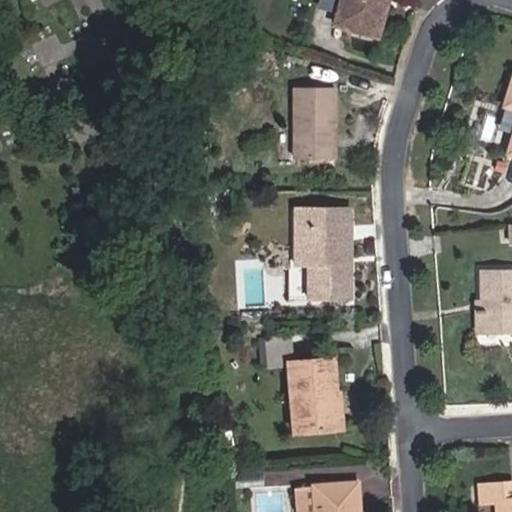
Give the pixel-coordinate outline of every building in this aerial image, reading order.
[(378,36),(387,0),(341,0),(335,24),(378,36)] [(335,157),(335,89),(294,89),(295,157),(335,157)] [(350,298),(350,225),(296,225),(296,264),(308,264),(308,299),(350,298)] [(511,269),(481,270),(482,300),(476,300),(476,334),(511,333),(511,269)] [(257,435),(294,432),(336,428),(333,392),(336,392),(333,359),(289,362),(292,407),(255,410),(257,435)] [(344,428),(341,392),(336,392),(333,392),(336,428),(344,428)] [(314,486),(315,511),(358,511),(356,483),(314,486)] [(511,511),(511,483),(481,486),(482,502),(496,501),(497,511),(511,511)]
